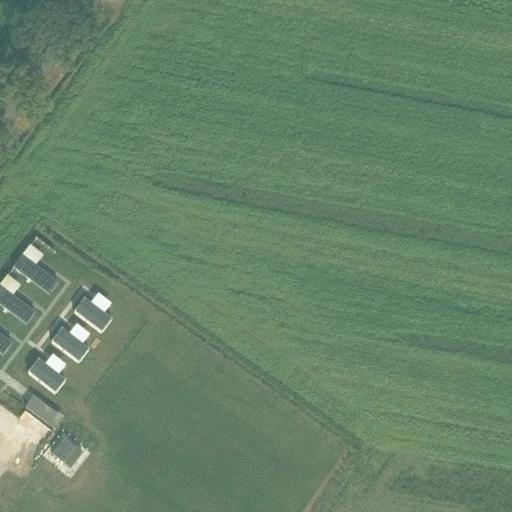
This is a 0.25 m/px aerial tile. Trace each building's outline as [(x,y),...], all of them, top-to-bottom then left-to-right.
[(21,258),(12,271),(48,298),(57,286),(21,258)] [(0,289),(0,309),(25,328),(34,316),(0,289)] [(110,322),(84,303),(74,316),(101,336),(110,322)] [(87,352),(60,333),(51,346),(77,365),(87,352)] [(0,337),(0,357),(2,359),(11,347),(0,337)] [(64,383),(37,364),(27,377),(54,396),(64,383)] [(32,402),(24,412),(36,421),(53,434),(61,424),(32,402)] [(64,443),(51,458),(69,472),(81,456),(64,443)]
